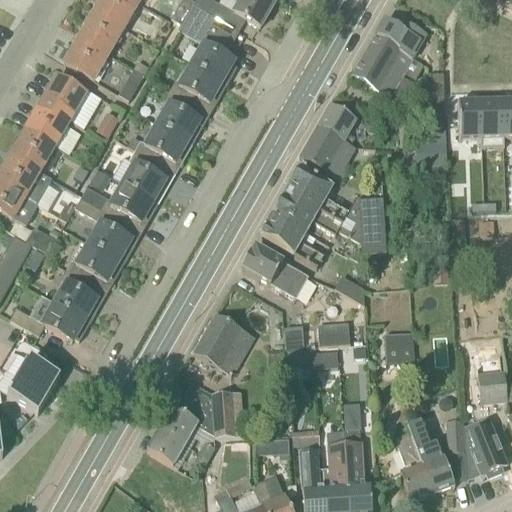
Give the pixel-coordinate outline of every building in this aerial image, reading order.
[(123,35),(138,9),(122,0),(103,0),(93,17),(123,35)] [(122,0),(138,9),(142,0),(122,0)] [(238,38),(245,25),(259,33),(277,1),(275,0),(274,0),(243,0),(238,8),(223,0),(222,0),(218,8),(203,0),(198,0),(194,7),(191,11),(238,38)] [(170,24),(178,28),(181,29),(191,11),(194,7),(184,1),(170,24)] [(224,61),(238,38),(191,11),(181,29),(176,37),(201,51),(191,70),(226,90),(236,73),(231,70),(233,66),(224,61)] [(107,61),(123,35),(93,17),(78,43),(107,61)] [(411,63),(425,40),(408,30),(404,37),(384,26),(375,40),(399,54),(398,56),(411,63)] [(375,40),(352,80),(389,101),(411,63),(398,56),(399,54),(375,40)] [(78,43),(63,69),(93,86),(107,61),(78,43)] [(131,75),(142,82),(147,73),(136,67),(131,75)] [(226,90),(191,70),(179,90),(174,87),(169,97),(209,120),(226,90)] [(131,75),(117,100),(128,107),(142,82),(131,75)] [(427,79),(427,105),(442,105),(442,78),(427,79)] [(85,100),(55,83),(39,110),(69,127),(85,100)] [(209,120),(169,97),(163,106),(168,109),(156,129),(191,150),(209,120)] [(511,105),(502,106),(504,144),(511,143),(511,105)] [(480,145),(480,154),(504,153),(504,144),(502,106),(478,107),(480,145)] [(480,145),(478,107),(456,108),(458,145),(480,145)] [(54,153),(69,127),(39,110),(25,135),(54,153)] [(353,123),(330,110),(317,132),(343,147),(350,151),(354,143),(345,137),(353,123)] [(107,143),(117,125),(105,118),(95,137),(107,143)] [(374,137),(374,125),(363,125),(363,132),(368,137),(374,137)] [(145,150),(140,147),(132,142),(126,151),(134,156),(174,180),(191,150),(156,129),(145,150)] [(67,159),(80,139),(68,132),(56,152),(67,159)] [(317,132),(299,164),(325,179),(325,178),(340,187),(348,173),(333,164),(343,147),(317,132)] [(54,153),(25,135),(10,161),(39,179),(39,178),(54,153)] [(446,170),(445,147),(415,148),(416,171),(446,170)] [(122,189),(157,210),(174,180),(134,156),(129,166),(134,169),(122,189)] [(0,190),(24,205),(24,204),(36,211),(50,185),(39,178),(39,179),(10,161),(0,177),(0,190)] [(81,187),(88,176),(79,171),(73,182),(81,187)] [(445,185),(445,172),(431,172),(431,185),(445,185)] [(93,174),(87,191),(103,197),(109,181),(93,174)] [(330,194),(298,175),(285,198),(341,229),(336,238),(359,250),(360,260),(362,260),(374,259),(385,258),(382,203),(358,205),(355,204),(347,218),(324,204),(330,194)] [(110,209),(107,207),(107,206),(86,193),(80,204),(140,239),(157,210),(122,189),(110,209)] [(24,205),(0,190),(0,217),(12,225),(24,205)] [(341,229),(285,198),(273,220),(305,238),(311,228),(334,241),(336,238),(341,229)] [(80,204),(74,214),(99,228),(88,249),(123,269),(140,239),(80,204)] [(65,227),(73,214),(65,209),(57,222),(65,227)] [(483,209),(471,210),(471,218),(483,218),(483,209)] [(483,218),(495,217),(495,209),(483,209),(483,218)] [(273,220),(260,242),(315,274),(322,262),(299,248),(305,238),(273,220)] [(52,233),(47,241),(55,246),(59,237),(52,233)] [(26,247),(27,248),(37,253),(47,259),(55,246),(34,234),(26,247)] [(439,238),(418,239),(418,252),(440,251),(439,238)] [(30,253),(12,242),(1,263),(19,273),(30,253)] [(71,266),(66,276),(106,299),(123,269),(88,249),(76,269),(71,266)] [(294,304),(307,282),(254,252),(248,262),(245,266),(243,271),(241,274),(294,304)] [(360,270),(360,260),(358,259),(358,255),(352,255),(348,263),(357,268),(360,270)] [(36,256),(30,265),(39,270),(44,261),(36,256)] [(376,284),(374,259),(362,260),(364,285),(376,284)] [(412,264),(417,277),(427,274),(423,261),(412,264)] [(19,273),(1,263),(0,264),(0,289),(7,294),(19,273)] [(432,288),(447,287),(447,272),(431,273),(432,288)] [(65,288),(53,308),(88,329),(106,299),(66,276),(60,285),(65,288)] [(363,312),(363,294),(341,282),(333,294),(363,312)] [(53,308),(41,329),(15,315),(15,316),(9,326),(37,341),(43,331),(72,347),(74,344),(78,347),(88,329),(53,308)] [(239,367),(240,364),(253,342),(215,320),(204,339),(218,346),(212,355),(224,362),(226,359),(239,367)] [(282,334),(284,349),(284,357),(303,355),(301,332),(282,334)] [(348,337),(317,339),(319,353),(349,350),(348,337)] [(204,339),(192,360),(230,382),(239,367),(226,359),(224,362),(212,355),(218,346),(204,339)] [(383,341),(385,370),(412,368),(410,339),(383,341)] [(283,371),(284,349),(268,349),(267,370),(283,371)] [(365,364),(364,353),(352,353),(353,364),(365,364)] [(40,370),(45,361),(39,358),(34,367),(40,370)] [(53,365),(46,361),(41,370),(47,373),(53,365)] [(59,382),(28,365),(17,383),(48,401),(59,382)] [(476,379),(480,411),(507,408),(503,376),(476,379)] [(37,420),(48,401),(17,383),(6,401),(37,420)] [(184,451),(195,431),(213,442),(211,404),(188,391),(174,416),(171,413),(158,436),(184,451)] [(234,443),(231,399),(210,400),(214,445),(234,443)] [(360,408),(343,409),(343,435),(361,435),(360,408)] [(465,441),(467,482),(469,482),(481,477),(482,480),(488,478),(490,483),(503,477),(501,473),(507,470),(491,431),(488,425),(468,434),(470,439),(466,441),(465,441)] [(446,459),(464,458),(463,426),(445,427),(446,459)] [(407,432),(411,443),(432,500),(453,492),(437,448),(430,450),(422,427),(407,432)] [(346,511),(370,511),(368,489),(362,490),(358,435),(342,437),(343,450),(342,451),(342,453),(346,511)] [(158,436),(146,457),(172,472),(184,451),(158,436)] [(318,448),(318,436),(293,436),(292,448),(318,448)] [(318,493),(323,493),(324,511),(346,511),(342,453),(342,451),(343,450),(342,437),(325,438),(326,451),(328,475),(316,475),(318,493)] [(399,478),(410,508),(432,500),(411,443),(396,449),(406,475),(399,478)] [(253,458),(288,456),(288,444),(253,446),(253,458)] [(197,459),(208,465),(215,454),(204,447),(197,459)] [(298,457),(302,511),(324,511),(323,493),(318,493),(316,475),(315,456),(298,457)] [(203,474),(208,465),(197,459),(192,468),(203,474)] [(253,498),(259,511),(287,511),(283,502),(274,482),(263,487),(251,493),(253,498)] [(238,489),(225,495),(229,503),(242,497),(238,489)] [(296,501),(295,489),(287,490),(288,501),(296,501)] [(233,511),(231,508),(229,503),(225,495),(213,500),(215,503),(218,511),(233,511)] [(259,511),(253,498),(231,508),(233,511),(259,511)]
